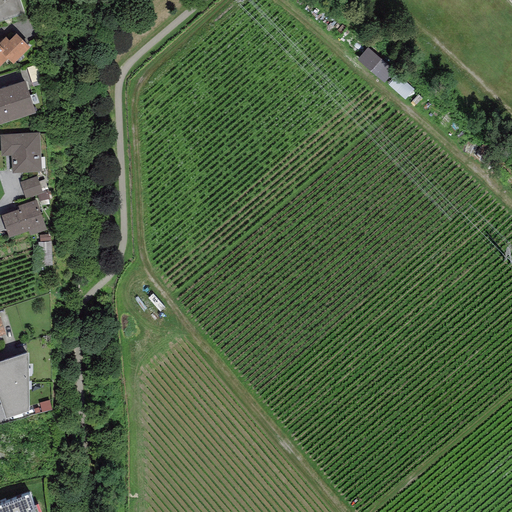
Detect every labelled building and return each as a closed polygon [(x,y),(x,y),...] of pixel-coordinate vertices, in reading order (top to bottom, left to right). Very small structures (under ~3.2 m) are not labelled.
[(0,0),(0,18),(25,11),(21,0),(0,0)] [(6,33),(0,38),(0,40),(5,46),(2,49),(8,55),(14,60),(30,44),(16,29),(9,36),(6,33)] [(389,81),(408,97),(417,88),(398,72),(389,81)] [(25,76),(0,84),(0,119),(36,108),(25,76)] [(39,130),(0,133),(1,153),(11,153),(12,171),(41,169),(39,130)] [(37,175),(20,181),(25,196),(43,190),(37,175)] [(37,197),(18,203),(19,207),(2,213),(9,234),(28,228),(30,233),(47,227),(37,197)] [(42,264),(55,263),(54,234),(41,235),(42,264)] [(28,347),(0,356),(0,392),(6,412),(28,406),(28,347)] [(45,416),(7,427),(16,457),(54,446),(45,416)] [(29,490),(0,501),(0,511),(39,511),(36,502),(34,502),(29,490)]
